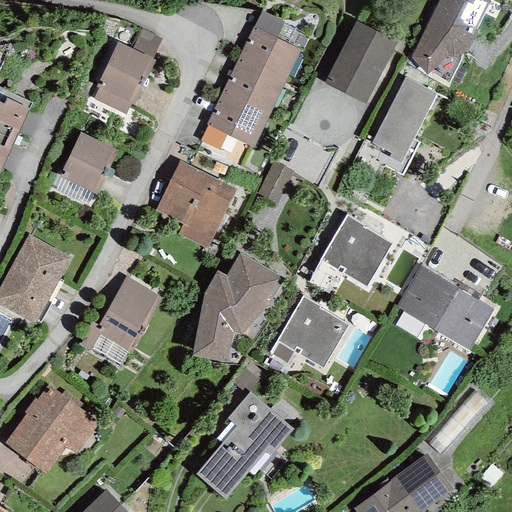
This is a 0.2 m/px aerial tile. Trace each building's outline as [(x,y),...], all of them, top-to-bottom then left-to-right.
[(427,75),(447,57),(454,57),(457,56),(461,55),(464,52),(469,48),(471,44),(473,39),(475,35),(476,30),(489,0),(439,0),(411,57),(427,75)] [(276,37),(284,22),(262,11),(254,26),(276,37)] [(356,22),(324,83),(365,104),(396,43),(356,22)] [(254,26),(237,61),(285,83),(302,49),(276,37),(254,26)] [(152,58),(162,39),(142,29),(132,48),(152,58)] [(99,88),(93,99),(125,115),(131,105),(133,106),(155,60),(152,58),(132,48),(117,42),(95,87),(99,88)] [(269,116),(285,83),(237,61),(222,93),(269,116)] [(405,77),(371,143),(391,154),(389,158),(400,163),(436,94),(405,77)] [(253,148),(269,116),(222,93),(206,125),(207,126),(227,135),(253,148)] [(4,104),(0,102),(0,170),(29,109),(6,99),(4,104)] [(200,141),(220,150),(227,135),(207,126),(200,141)] [(80,133),(59,177),(93,194),(96,195),(117,150),(80,133)] [(235,190),(179,161),(155,210),(182,224),(177,234),(206,249),(235,190)] [(273,161),(257,193),(276,203),(293,172),(273,161)] [(53,189),(88,206),(93,194),(59,177),(53,189)] [(347,215),(319,260),(366,288),(393,244),(347,215)] [(28,234),(0,286),(0,305),(34,324),(71,258),(28,234)] [(205,294),(191,356),(227,362),(233,334),(241,334),(268,305),(283,279),(239,253),(226,276),(217,271),(205,294)] [(493,310),(421,267),(396,306),(468,350),(493,310)] [(91,322),(78,345),(118,367),(128,351),(131,353),(162,299),(126,276),(98,325),(91,322)] [(302,296),(263,364),(280,374),(293,352),(322,369),(348,325),(319,309),(320,306),(302,296)] [(249,392),(264,375),(250,362),(232,382),(242,391),(245,388),(249,392)] [(26,414),(4,443),(28,461),(27,462),(33,467),(35,465),(46,473),(65,447),(76,454),(100,421),(82,408),(85,404),(64,389),(60,394),(48,384),(36,400),(35,398),(24,412),(26,414)] [(236,426),(196,475),(224,499),(265,452),(270,457),(293,430),(288,426),(270,409),(249,392),(227,419),(236,426)] [(288,426),(299,414),(280,398),(270,409),(288,426)] [(390,481),(352,508),(355,511),(421,511),(452,490),(426,454),(389,480),(390,481)] [(81,511),(126,511),(105,489),(81,511)]
